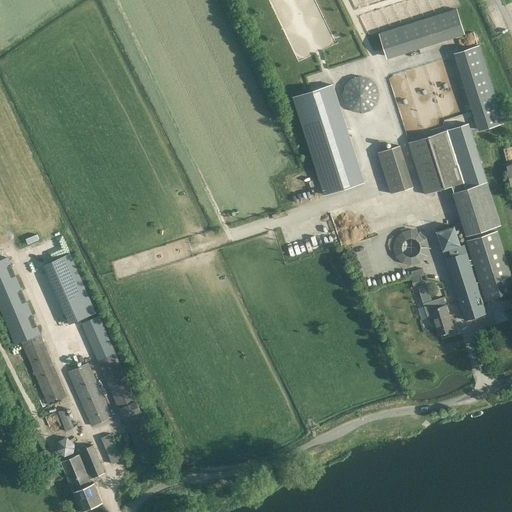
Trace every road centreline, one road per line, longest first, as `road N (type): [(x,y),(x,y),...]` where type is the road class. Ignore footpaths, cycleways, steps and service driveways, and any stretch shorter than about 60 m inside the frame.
road 1 (track): [(319,440),(116,0)]
road 2 (track): [(191,249),(378,194),(428,217),(375,60)]
road 3 (unclassified): [(129,511),(167,484),(257,468),(365,419),(440,406),(511,379)]
road 4 (track): [(0,336),(47,435),(89,430),(114,484),(116,511)]
road 5 (track): [(428,217),(486,390)]
